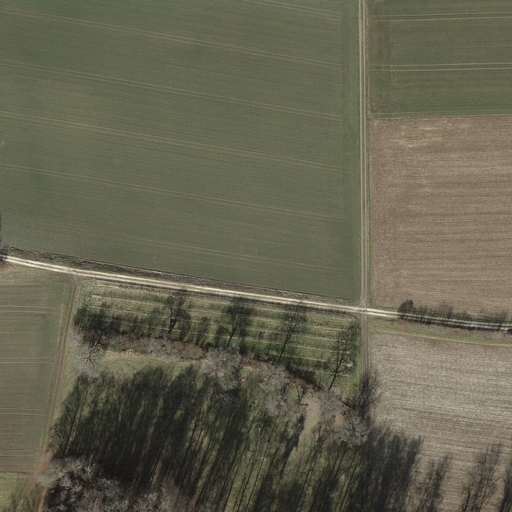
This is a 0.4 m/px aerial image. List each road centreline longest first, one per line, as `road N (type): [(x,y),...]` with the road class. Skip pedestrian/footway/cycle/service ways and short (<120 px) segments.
road 1 (track): [(365,311),(0,255)]
road 2 (track): [(363,0),(365,311)]
road 3 (track): [(76,272),(41,511)]
road 4 (track): [(365,311),(367,511)]
road 5 (track): [(365,311),(511,327)]
